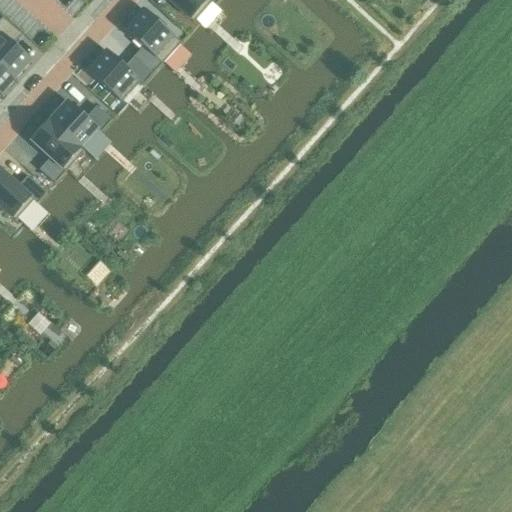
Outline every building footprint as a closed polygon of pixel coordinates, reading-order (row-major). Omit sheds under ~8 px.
[(165,0),(193,24),(211,4),(215,7),(221,0),(165,0)] [(143,11),(124,32),(137,45),(142,49),(133,59),(153,76),(163,64),(179,47),(181,45),(178,43),(143,11)] [(0,66),(16,80),(31,63),(13,46),(22,36),(2,19),(0,21),(0,66)] [(106,52),(87,74),(121,104),(139,84),(143,87),(153,76),(133,59),(124,69),(106,52)] [(0,96),(1,97),(16,80),(0,66),(0,96)] [(67,103),(49,123),(83,154),(84,153),(80,150),(97,132),(100,135),(101,135),(112,122),(96,108),(86,120),(67,103)] [(49,123),(31,144),(49,160),(39,172),(55,186),(66,173),(67,172),(82,155),(83,154),(49,123)] [(0,171),(0,209),(15,223),(17,221),(33,203),(37,206),(47,195),(27,178),(18,188),(14,183),(0,171)]
